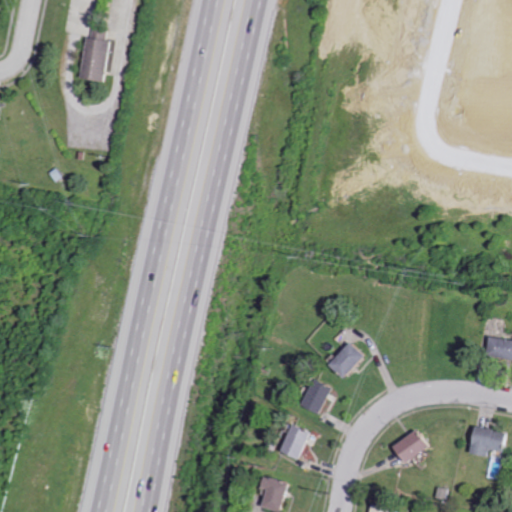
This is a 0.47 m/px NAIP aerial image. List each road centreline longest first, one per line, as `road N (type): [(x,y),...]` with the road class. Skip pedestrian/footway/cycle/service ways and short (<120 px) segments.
road 1 (motorway): [(146,511),(260,0)]
road 2 (motorway): [(216,0),(103,511)]
road 3 (residential): [(339,511),(358,449),(395,406),(432,393),(511,399)]
road 4 (residential): [(451,0),(414,149)]
